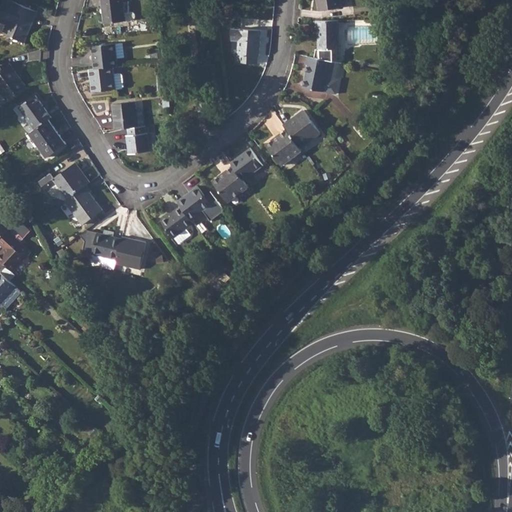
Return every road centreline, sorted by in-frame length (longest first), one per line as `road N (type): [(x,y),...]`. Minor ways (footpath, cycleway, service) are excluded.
road 1 (motorway): [(252,511),(245,453),(264,394),(307,353),(378,333),(437,350),(476,389),(497,429),(501,511)]
road 2 (motorway): [(511,75),(443,167),(309,297),(247,370),(232,394),(218,464)]
road 3 (residential): [(73,0),(62,44),(66,94),(115,171),(149,186),(253,118),(285,58),(289,0)]
